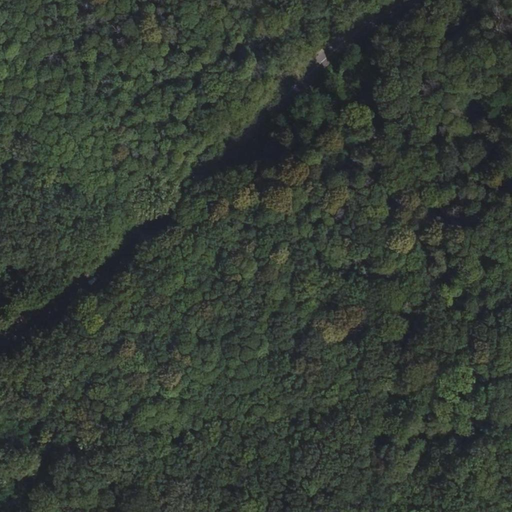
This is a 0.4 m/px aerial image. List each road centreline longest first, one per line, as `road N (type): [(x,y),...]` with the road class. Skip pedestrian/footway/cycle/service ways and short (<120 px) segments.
road 1 (track): [(228,148),(234,164),(222,200),(68,355),(54,408),(70,439),(281,511)]
road 2 (secondary): [(0,342),(66,297),(377,9),(399,0)]
road 3 (track): [(0,55),(191,140),(228,148)]
road 4 (track): [(90,0),(122,40),(142,113)]
